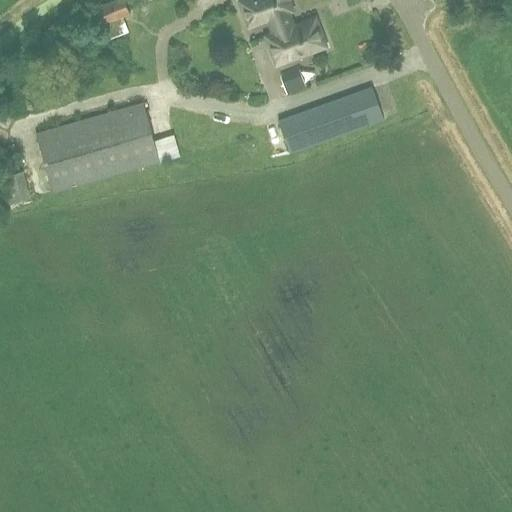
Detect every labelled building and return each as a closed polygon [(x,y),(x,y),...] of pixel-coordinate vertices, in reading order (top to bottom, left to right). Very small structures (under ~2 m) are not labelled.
[(112,0),(97,5),(100,15),(103,23),(130,14),(124,0),(112,0)] [(245,0),(248,5),(243,7),(249,23),(268,16),(274,32),(266,34),(271,47),(274,46),(279,61),(318,47),(322,38),(317,24),(308,19),(293,24),(288,9),(291,8),(288,0),(245,0)] [(290,152),(383,119),(372,87),(279,120),(290,152)] [(52,192),(160,161),(142,102),(37,131),(52,192)] [(157,132),(160,155),(180,152),(177,129),(157,132)]
